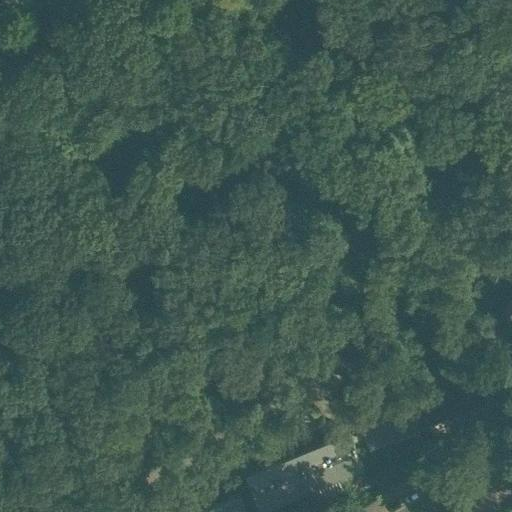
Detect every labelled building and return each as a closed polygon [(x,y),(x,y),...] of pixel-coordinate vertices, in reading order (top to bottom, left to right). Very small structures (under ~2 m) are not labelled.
[(405,388),(419,423),(447,412),(433,378),(405,388)] [(394,433),(419,423),(405,388),(381,398),(394,433)] [(369,444),(394,433),(381,398),(367,404),(364,395),(352,400),(356,408),(355,409),(369,444)] [(498,424),(479,439),(485,448),(505,432),(498,424)] [(322,441),(336,476),(362,465),(349,430),(322,441)] [(511,441),(505,432),(485,448),(493,457),(511,441)] [(341,489),(336,476),(322,441),(297,451),(310,486),(316,500),(341,489)] [(511,441),(493,457),(500,466),(511,456),(511,441)] [(285,496),(310,486),(297,451),(271,461),(285,496)] [(511,471),(511,456),(500,466),(507,475),(511,471)] [(259,506),(285,496),(271,461),(245,472),(259,506)] [(210,505),(213,511),(246,511),(239,493),(210,505)]
